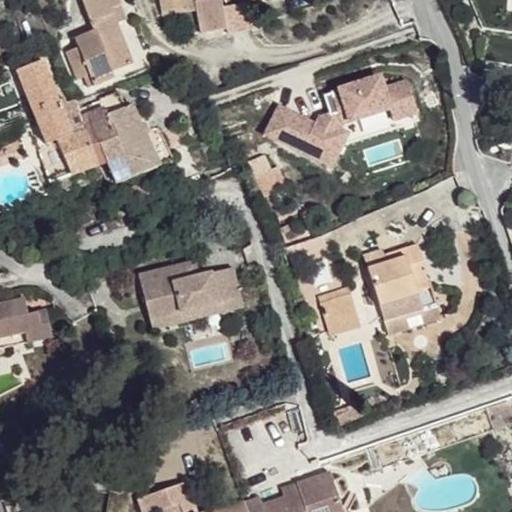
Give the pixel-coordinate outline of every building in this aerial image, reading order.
[(72,42),(67,43),(80,79),(90,75),(94,84),(115,77),(112,72),(132,65),(117,23),(112,8),(120,5),(117,0),(84,0),(96,32),(78,39),(81,47),(75,49),(72,42)] [(157,0),(159,11),(193,4),(198,30),(224,25),(226,33),(254,28),(246,1),(222,6),(220,0),(157,0)] [(120,5),(112,8),(117,23),(125,20),(120,5)] [(44,60),(19,69),(45,143),(58,139),(61,149),(66,159),(72,172),(100,163),(86,126),(70,132),(63,112),(72,108),(68,96),(58,100),(44,60)] [(276,105),(258,139),(329,175),(355,125),(385,118),(396,124),(416,119),(407,80),(387,85),(378,80),(321,94),(327,115),(306,121),(276,105)] [(102,102),(80,110),(84,122),(86,126),(100,163),(108,160),(116,182),(161,163),(134,102),(126,105),(121,93),(101,101),(102,102)] [(0,159),(19,153),(16,142),(0,146),(0,159)] [(66,159),(61,149),(40,156),(44,167),(66,159)] [(252,164),(266,201),(287,193),(279,171),(272,173),(267,159),(252,164)] [(131,186),(136,199),(154,191),(149,179),(131,186)] [(422,245),(388,255),(390,262),(372,268),(387,318),(407,312),(421,308),(442,302),(422,245)] [(193,257),(136,271),(148,317),(239,294),(230,264),(197,272),(193,257)] [(362,325),(351,287),(321,296),(332,335),(362,325)] [(239,294),(148,317),(151,328),(241,305),(239,294)] [(28,313),(24,296),(10,299),(15,317),(28,313)] [(10,299),(0,301),(0,337),(41,328),(37,311),(28,313),(15,317),(10,299)] [(442,302),(421,308),(425,322),(446,316),(442,302)] [(0,347),(51,336),(46,308),(37,311),(41,328),(0,337),(0,347)] [(407,312),(387,318),(392,333),(412,327),(407,312)] [(511,409),(508,397),(484,406),(492,428),(511,420),(511,409)] [(339,426),(364,417),(360,405),(335,413),(339,426)] [(229,511),(331,511),(341,509),(327,468),(293,481),(297,489),(282,495),(260,503),(257,495),(227,505),(229,511)] [(160,511),(196,511),(185,480),(135,497),(139,511),(153,511),(160,510),(160,511)] [(297,489),(293,481),(279,486),(282,495),(297,489)]
